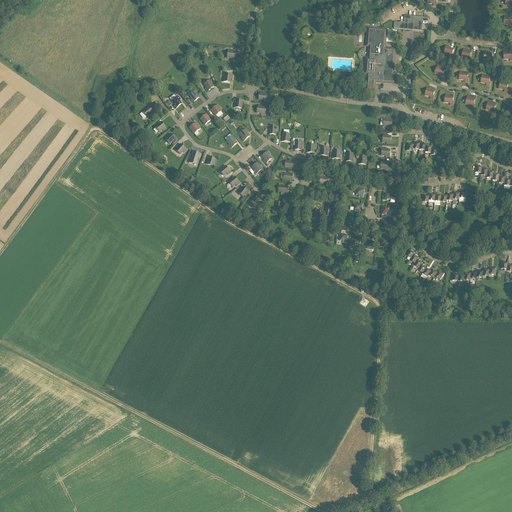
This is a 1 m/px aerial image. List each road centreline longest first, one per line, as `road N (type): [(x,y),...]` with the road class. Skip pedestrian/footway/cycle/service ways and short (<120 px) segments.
road 1 (track): [(369,499),(382,318),(375,299),(222,218),(94,126)]
road 2 (track): [(318,511),(0,342)]
road 3 (unclassified): [(344,511),(511,433)]
road 4 (track): [(0,253),(94,126)]
road 5 (track): [(94,126),(88,90),(122,0)]
